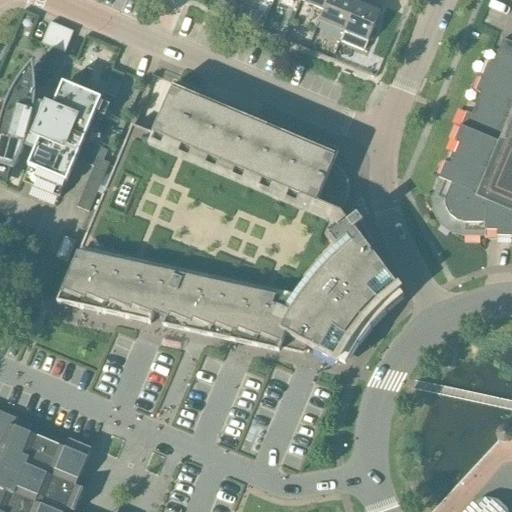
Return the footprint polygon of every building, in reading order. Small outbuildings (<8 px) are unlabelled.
[(301,0),(301,2),(324,12),(328,0),(301,0)] [(320,23),(344,33),(356,3),(348,0),(328,0),(324,12),(320,23)] [(356,3),(344,33),(340,43),(364,53),(380,14),(356,3)] [(50,24),(41,45),(65,55),(74,33),(50,24)] [(511,43),(504,40),(493,64),(488,62),(475,92),(480,94),(471,115),(467,113),(454,143),(459,145),(450,166),(445,164),(439,180),(442,181),(434,201),(435,213),(442,224),(452,232),(464,235),(485,235),(485,239),(486,239),(486,234),(497,234),(497,239),(511,239),(511,43)] [(89,42),(85,52),(90,55),(95,45),(89,42)] [(98,47),(94,56),(100,59),(104,49),(98,47)] [(0,124),(0,165),(14,170),(19,161),(24,149),(35,153),(30,167),(38,171),(31,188),(60,199),(66,184),(64,183),(70,169),(72,170),(100,101),(63,86),(61,91),(52,91),(52,90),(41,88),(41,91),(36,92),(35,81),(34,74),(33,73),(32,72),(31,72),(30,71),(29,71),(28,72),(27,72),(26,73),(22,77),(14,90),(8,103),(2,117),(0,124)] [(112,71),(109,79),(121,84),(124,76),(112,71)] [(91,97),(100,101),(107,85),(97,82),(91,97)] [(202,96),(197,107),(170,95),(153,136),(133,127),(60,300),(152,321),(153,316),(165,321),(164,324),(280,349),(303,354),(304,354),(308,348),(339,365),(350,344),(365,324),(380,309),(398,293),(400,292),(366,248),(372,245),(357,218),(348,225),(338,211),(342,208),(346,199),(348,190),(346,181),(341,173),(333,167),(334,164),(253,130),(258,120),(202,96)] [(86,154),(83,163),(94,168),(94,167),(95,166),(98,159),(86,154)] [(95,166),(94,167),(107,172),(110,164),(98,159),(95,166)] [(94,168),(91,174),(103,179),(107,172),(94,167),(94,168)] [(91,174),(88,182),(100,187),(103,179),(91,174)] [(88,182),(85,190),(97,195),(100,187),(88,182)] [(85,190),(81,198),(94,203),(97,195),(85,190)] [(81,198),(77,208),(89,213),(94,203),(81,198)] [(65,238),(56,259),(67,263),(76,243),(65,238)] [(76,488),(85,467),(91,452),(69,442),(65,450),(30,435),(34,427),(0,413),(0,511),(65,511),(66,510),(70,511),(75,511),(84,491),(76,488)] [(497,437),(497,438),(498,441),(499,442),(500,443),(501,443),(502,444),(503,444),(504,444),(505,444),(506,444),(507,444),(508,443),(509,443),(510,442),(511,441),(511,440),(511,439),(511,433),(511,432),(511,431),(510,431),(510,430),(509,430),(509,429),(508,429),(507,429),(507,428),(506,428),(505,428),(504,428),(503,428),(502,428),(502,429),(501,429),(500,429),(499,430),(498,431),(498,432),(497,433),(497,434),(497,435),(496,436),(496,437),(497,437)]
